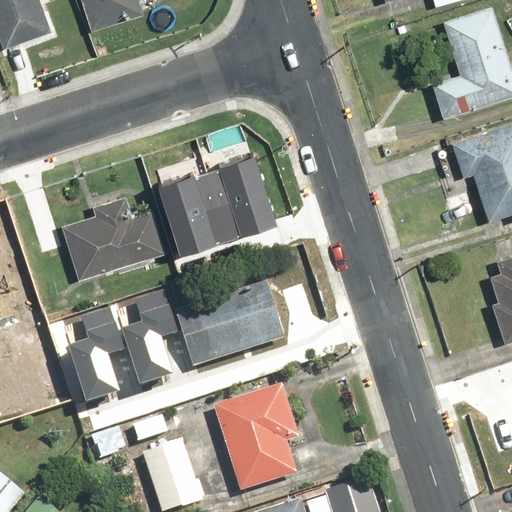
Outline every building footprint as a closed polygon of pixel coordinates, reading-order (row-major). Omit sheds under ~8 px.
[(0,0),(0,38),(2,46),(52,31),(42,0),(0,0)] [(151,14),(146,0),(87,0),(98,32),(151,14)] [(511,92),(511,88),(486,5),(437,20),(454,74),(425,83),(435,117),(511,92)] [(511,120),(446,141),(457,178),(468,175),(482,222),(507,214),(508,220),(511,219),(511,120)] [(159,189),(180,257),(277,228),(256,160),(159,189)] [(100,214),(69,223),(85,277),(172,252),(156,198),(135,204),(132,193),(97,203),(100,214)] [(511,339),(511,251),(489,259),(493,271),(484,273),(492,301),(484,303),(497,344),(511,339)] [(22,256),(0,263),(0,322),(40,309),(22,256)] [(183,310),(201,367),(292,339),(274,283),(183,310)] [(122,329),(140,385),(175,374),(164,338),(179,333),(165,291),(137,300),(144,322),(122,329)] [(66,344),(84,400),(119,389),(108,353),(123,348),(109,305),(81,315),(88,337),(66,344)] [(290,384),(220,406),(248,493),(303,475),(293,443),(308,438),(290,384)] [(174,415),(135,428),(142,448),(181,435),(174,415)] [(117,431),(95,437),(102,464),(125,458),(117,431)] [(190,440),(147,455),(167,511),(179,511),(211,501),(190,440)] [(16,511),(32,493),(3,469),(0,472),(0,511),(16,511)] [(65,511),(44,496),(32,511),(65,511)] [(311,511),(307,500),(270,511),(311,511)]
